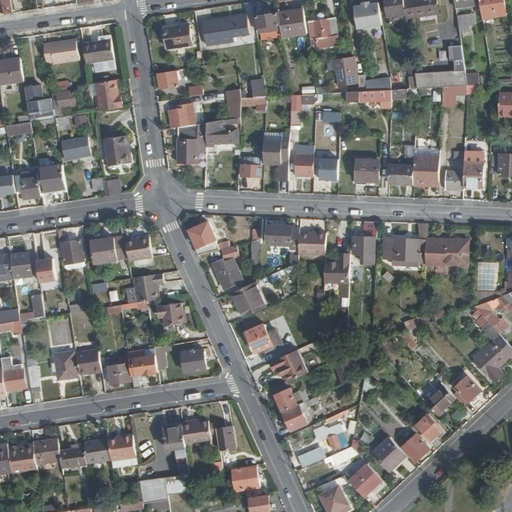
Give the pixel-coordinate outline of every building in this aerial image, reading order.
[(12,0),(2,0),(5,15),(14,14),(12,0)] [(404,0),(385,0),(388,18),(407,15),(404,0)] [(439,15),(436,0),(404,0),(407,15),(407,19),(439,15)] [(479,0),(454,0),(456,8),(480,4),(479,0)] [(508,14),(505,0),(479,0),(480,4),(482,18),(508,14)] [(383,25),(379,3),(354,6),(358,29),(383,25)] [(308,33),(304,10),(296,11),(296,14),(289,14),(289,12),(280,13),(283,37),(308,33)] [(280,30),(278,13),(258,16),(261,33),(280,30)] [(251,33),(249,15),(229,18),(232,36),(251,33)] [(468,31),(466,15),(457,16),(460,33),(468,31)] [(338,38),(335,19),(310,23),(314,48),(333,45),(331,39),(338,38)] [(193,44),(191,25),(166,28),(169,48),(193,44)] [(114,60),(111,38),(84,42),(87,64),(114,60)] [(81,59),(78,39),(44,44),(47,62),(55,61),(55,63),(81,59)] [(0,81),(25,78),(21,57),(0,60),(0,81)] [(358,75),(356,57),(333,60),(334,68),(337,68),(340,85),(359,82),(360,91),(368,91),(366,80),(365,74),(358,75)] [(180,86),(178,70),(160,73),(162,88),(180,86)] [(467,76),(466,70),(416,75),(418,88),(453,86),(468,85),(467,76)] [(479,85),(478,75),(467,76),(468,85),(469,85),(479,85)] [(293,95),(290,78),(278,81),(280,95),(293,95)] [(121,107),(117,79),(95,82),(99,110),(121,107)] [(393,89),(392,79),(366,80),(368,91),(393,89)] [(70,86),(70,80),(51,83),(52,88),(70,86)] [(268,96),(265,80),(256,81),(258,97),(268,96)] [(54,114),(52,99),(46,99),(44,85),(28,87),(33,117),(54,114)] [(205,94),(204,85),(190,87),(192,96),(205,94)] [(468,94),(469,85),(468,85),(453,86),(453,94),(468,94)] [(76,88),(57,93),(61,108),(80,103),(76,88)] [(409,96),(408,88),(393,89),(394,97),(409,96)] [(393,101),(393,89),(368,91),(369,103),(393,101)] [(511,94),(500,93),(499,115),(511,115),(511,94)] [(292,110),(293,95),(280,95),(268,96),(267,112),(272,111),(272,114),(281,113),(281,108),(284,108),(285,111),(292,110)] [(303,124),(304,103),(316,103),(317,95),(293,95),(293,123),(303,124)] [(267,112),(268,96),(258,97),(243,97),(242,114),(267,112)] [(191,125),(188,107),(170,109),(172,127),(181,126),(191,125)] [(326,111),(326,119),(339,119),(340,111),(326,111)] [(77,115),(77,126),(87,126),(87,115),(77,115)] [(61,130),(73,127),(70,116),(58,118),(61,130)] [(238,141),(238,129),(223,130),(223,124),(226,124),(225,120),(208,122),(208,140),(218,140),(219,143),(238,141)] [(33,128),(31,121),(6,125),(8,132),(33,128)] [(208,140),(208,122),(191,125),(181,126),(179,163),(199,163),(200,146),(208,147),(208,140)] [(290,153),(291,132),(284,132),(283,140),(266,139),(265,163),(282,163),(281,181),(289,181),(289,178),(290,153)] [(130,162),(126,135),(106,139),(110,165),(130,162)] [(93,156),(90,140),(70,142),(71,150),(67,151),(68,160),(93,156)] [(484,188),(486,153),(471,152),(471,143),(467,143),(466,172),(465,187),(484,188)] [(452,151),(451,164),(463,164),(463,151),(452,151)] [(327,179),(327,158),(304,157),(304,153),(290,153),(289,178),(327,179)] [(511,175),(511,154),(499,154),(499,175),(511,175)] [(263,177),(263,163),(262,162),(261,159),(240,158),(240,176),(263,177)] [(380,180),(381,160),(359,158),(358,181),(371,181),(371,179),(380,180)] [(440,181),(441,163),(415,163),(415,166),(414,186),(427,186),(427,181),(440,181)] [(67,186),(64,164),(39,168),(40,175),(42,190),(67,186)] [(414,186),(415,166),(391,165),(390,184),(414,186)] [(465,187),(466,172),(446,171),(446,189),(465,190),(465,187)] [(17,192),(14,174),(0,176),(0,197),(1,197),(1,195),(17,192)] [(42,190),(40,175),(23,178),(26,197),(43,195),(42,190)] [(104,181),(104,177),(92,178),(93,185),(105,184),(104,181)] [(115,194),(113,180),(104,181),(105,184),(106,196),(115,194)] [(376,258),(378,222),(367,222),(366,238),(358,237),(357,257),(365,257),(365,262),(371,263),(371,258),(376,258)] [(218,244),(209,223),(191,230),(199,247),(195,248),(199,256),(223,249),(231,247),(230,241),(218,244)] [(300,235),(300,229),(293,229),(293,226),(270,225),(269,244),(293,245),(293,249),(300,250),(300,235)] [(250,239),(260,238),(260,228),(249,229),(250,239)] [(326,256),(327,233),(317,233),(317,236),(300,235),(300,250),(299,254),(326,256)] [(155,256),(152,235),(129,239),(132,260),(155,256)] [(121,259),(117,237),(95,240),(99,263),(116,260),(121,259)] [(427,262),(428,240),(385,238),(384,261),(394,261),(394,255),(408,256),(408,258),(405,258),(405,261),(427,262)] [(84,260),(81,240),(61,243),(64,262),(84,260)] [(469,267),(470,242),(428,240),(427,262),(427,266),(469,267)] [(246,256),(243,244),(231,247),(223,249),(227,261),(246,256)] [(32,273),(28,252),(11,255),(14,271),(15,276),(32,273)] [(293,253),(291,264),(299,265),(301,255),(293,253)] [(0,273),(14,271),(11,255),(0,256),(0,273)] [(350,299),(352,256),(341,255),(340,264),(326,263),(325,281),(342,282),(341,298),(350,299)] [(132,274),(129,257),(121,259),(116,260),(119,276),(132,274)] [(58,280),(54,258),(38,260),(41,282),(58,280)] [(242,279),(234,260),(226,264),(224,259),(214,263),(224,287),(242,279)] [(159,299),(157,285),(165,284),(163,273),(134,278),(138,302),(148,301),(159,299)] [(267,307),(255,282),(233,292),(244,318),(267,307)] [(107,283),(93,284),(94,291),(108,290),(107,283)] [(112,301),(119,300),(118,290),(111,291),(112,301)] [(511,293),(506,296),(503,297),(510,304),(511,305),(511,293)] [(47,317),(43,294),(36,295),(38,312),(21,315),(22,320),(47,317)] [(492,312),(499,305),(504,310),(506,308),(510,313),(511,311),(511,308),(509,305),(510,304),(503,297),(476,306),(494,326),(493,327),(499,334),(510,325),(504,318),(501,321),(492,312)] [(149,309),(148,301),(138,302),(122,305),(122,311),(139,308),(139,310),(149,309)] [(96,309),(95,302),(70,306),(72,313),(96,309)] [(184,323),(183,314),(180,315),(178,304),(156,307),(157,317),(162,317),(164,326),(184,323)] [(0,323),(22,320),(21,315),(0,318),(0,323)] [(24,334),(22,320),(0,323),(0,331),(14,330),(15,336),(24,334)] [(273,346),(267,334),(263,325),(246,333),(256,354),(273,346)] [(419,346),(406,332),(398,335),(413,351),(419,346)] [(403,346),(398,335),(391,338),(396,349),(403,346)] [(511,356),(511,348),(501,336),(496,342),(511,358),(511,356)] [(357,351),(352,340),(341,345),(346,357),(357,351)] [(511,358),(496,342),(476,360),(497,382),(505,374),(500,368),(511,358)] [(346,357),(341,345),(329,350),(334,362),(346,357)] [(160,371),(156,352),(145,353),(145,347),(129,349),(135,388),(142,387),(140,374),(146,373),(146,374),(156,373),(156,371),(160,371)] [(104,371),(100,348),(78,352),(82,374),(104,371)] [(208,368),(205,348),(184,351),(187,371),(208,368)] [(169,372),(168,361),(166,361),(164,350),(156,352),(160,371),(160,373),(169,372)] [(308,374),(297,350),(274,361),(278,370),(282,368),(283,370),(284,372),(287,372),(289,371),(294,380),(308,374)] [(78,374),(74,354),(55,356),(56,365),(53,366),(54,371),(57,370),(58,377),(78,374)] [(349,370),(358,366),(354,358),(336,366),(343,383),(353,378),(349,370)] [(133,381),(130,363),(109,366),(112,385),(133,381)] [(43,386),(40,365),(30,366),(33,388),(43,386)] [(5,371),(4,366),(0,366),(0,396),(9,395),(8,391),(5,371)] [(27,388),(24,368),(5,371),(8,391),(27,388)] [(447,377),(443,372),(437,378),(441,382),(447,377)] [(483,391),(469,377),(463,382),(460,380),(454,386),(472,405),(480,398),(478,396),(483,391)] [(299,404),(291,387),(276,394),(284,411),(299,404)] [(439,417),(458,400),(446,387),(427,404),(439,417)] [(310,423),(303,409),(318,403),(315,397),(299,404),(284,411),(293,431),(310,423)] [(443,430),(429,415),(416,428),(430,443),(443,430)] [(183,423),(183,421),(163,424),(166,445),(176,444),(186,443),(183,423)] [(213,439),(210,423),(199,424),(191,426),(190,422),(183,423),(186,443),(213,439)] [(236,450),(232,427),(217,428),(220,452),(236,450)] [(343,447),(335,427),(327,431),(335,450),(343,447)] [(431,449),(417,434),(403,447),(417,463),(431,449)] [(137,457),(134,435),(109,439),(112,460),(137,457)] [(60,451),(59,439),(41,441),(40,443),(34,443),(35,445),(37,463),(62,459),(60,451)] [(112,460),(109,439),(85,442),(86,447),(88,464),(112,460)] [(409,457),(392,439),(374,455),(392,474),(409,457)] [(191,473),(186,443),(176,444),(180,475),(191,473)] [(37,463),(35,445),(26,447),(26,449),(10,452),(13,472),(38,469),(37,463)] [(10,452),(9,446),(0,447),(0,473),(13,472),(10,452)] [(360,455),(352,446),(334,454),(339,464),(360,455)] [(88,464),(86,447),(60,451),(62,459),(63,468),(88,464)] [(300,455),(304,467),(329,459),(325,447),(300,455)] [(365,497),(383,480),(369,465),(351,482),(353,485),(365,497)] [(261,487),(257,467),(232,470),(235,491),(261,487)] [(193,492),(191,473),(180,475),(141,481),(143,492),(144,500),(144,503),(156,501),(169,499),(168,495),(193,492)] [(317,489),(345,476),(344,475),(316,488),(317,489)] [(17,496),(14,476),(7,477),(9,497),(17,496)] [(339,511),(350,506),(341,489),(353,485),(351,482),(345,476),(317,489),(329,511),(339,511)] [(271,511),(268,496),(250,498),(251,511),(271,511)] [(170,507),(169,499),(156,501),(157,508),(170,507)] [(144,503),(144,500),(138,501),(122,503),(123,509),(145,505),(144,503)] [(204,511),(203,500),(194,501),(196,511),(204,511)]
